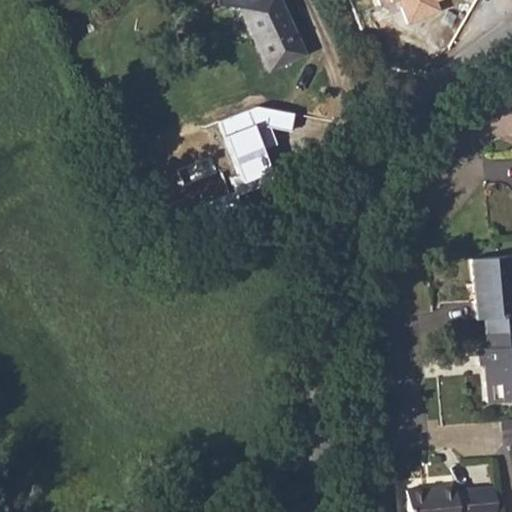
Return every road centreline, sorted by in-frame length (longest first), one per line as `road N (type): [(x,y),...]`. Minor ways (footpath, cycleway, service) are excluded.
road 1 (unclassified): [(511,53),(410,133),(349,236),(326,448)]
road 2 (residential): [(407,444),(409,302),(423,220),(480,173)]
